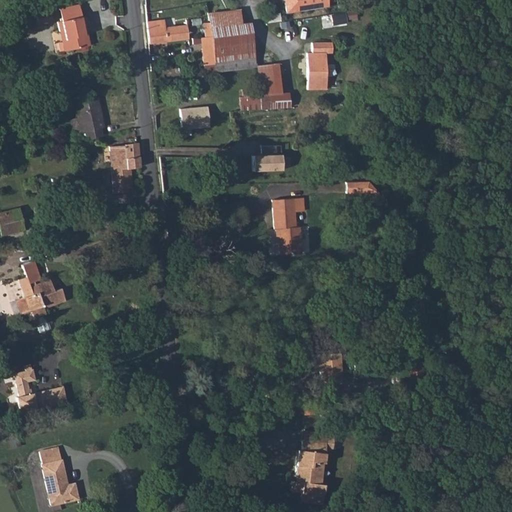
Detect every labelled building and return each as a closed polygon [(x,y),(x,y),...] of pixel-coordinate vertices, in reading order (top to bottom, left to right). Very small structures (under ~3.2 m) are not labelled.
[(326,7),(324,0),(282,0),(284,13),(326,7)] [(60,13),(63,25),(82,21),(80,9),(60,13)] [(356,9),(333,12),(335,24),(357,22),(356,9)] [(251,42),(249,23),(236,26),(234,11),(209,15),(211,34),(212,46),(251,42)] [(55,25),(52,15),(38,18),(40,28),(55,25)] [(146,30),(163,27),(162,19),(145,21),(146,30)] [(63,25),(59,26),(62,36),(66,35),(70,56),(91,51),(88,39),(86,40),(83,31),(89,29),(87,20),(82,21),(63,25)] [(146,30),(148,43),(188,37),(186,24),(163,27),(146,30)] [(203,64),(214,62),(212,46),(211,34),(200,35),(203,64)] [(62,36),(66,57),(70,56),(66,35),(62,36)] [(309,52),(322,52),(329,51),(328,40),(308,42),(309,52)] [(214,62),(253,59),(251,42),(212,46),(214,62)] [(306,79),(308,79),(324,77),(322,52),(309,52),(304,53),(306,79)] [(215,72),(252,68),(253,59),(214,62),(215,72)] [(309,90),(329,88),(328,77),(324,77),(308,79),(309,90)] [(267,108),(285,107),(283,93),(266,95),(267,108)] [(257,96),(259,109),(267,108),(266,95),(257,96)] [(89,132),(92,143),(109,138),(107,129),(111,129),(104,101),(83,106),(86,119),(89,132)] [(180,109),(181,117),(183,117),(184,125),(181,125),(182,134),(195,133),(195,136),(208,134),(207,119),(206,111),(206,106),(180,109)] [(80,134),(89,132),(86,119),(77,121),(80,134)] [(112,191),(131,190),(129,168),(137,167),(136,157),(135,143),(121,144),(120,146),(108,147),(108,150),(109,162),(112,191)] [(260,155),(252,155),(252,171),(281,170),(280,145),(260,146),(260,155)] [(376,189),(365,179),(342,182),(343,192),(376,189)] [(297,193),(288,194),(289,207),(299,206),(297,193)] [(288,194),(266,196),(269,228),(273,227),(276,257),(298,255),(295,224),(291,224),(289,207),(288,194)] [(7,229),(30,223),(25,202),(2,207),(7,229)] [(51,282),(45,260),(32,263),(37,277),(30,280),(36,297),(27,300),(31,315),(43,312),(49,331),(59,328),(56,315),(58,315),(56,307),(75,301),(70,288),(64,291),(59,279),(51,282)] [(337,282),(353,281),(352,271),(338,272),(337,282)] [(361,355),(361,352),(346,353),(346,367),(347,374),(362,374),(361,355)] [(346,353),(338,354),(338,367),(346,367),(346,353)] [(315,361),(319,376),(334,372),(329,357),(315,361)] [(430,378),(428,361),(414,363),(416,380),(430,378)] [(42,371),(40,366),(35,367),(35,373),(29,374),(32,398),(26,399),(30,417),(78,406),(75,389),(42,396),(39,382),(46,380),(44,371),(42,371)] [(311,431),(310,442),(342,445),(343,435),(311,431)] [(342,445),(310,442),(309,453),(306,453),(302,484),(298,484),(296,495),(309,496),(309,499),(322,500),(322,497),(332,497),(333,487),(329,487),(331,467),(332,467),(334,455),(341,455),(342,445)] [(45,452),(48,466),(69,461),(66,448),(45,452)] [(69,461),(48,466),(57,507),(85,501),(82,484),(75,486),(69,461)] [(322,500),(309,499),(308,505),(331,506),(332,497),(322,497),(322,500)]
